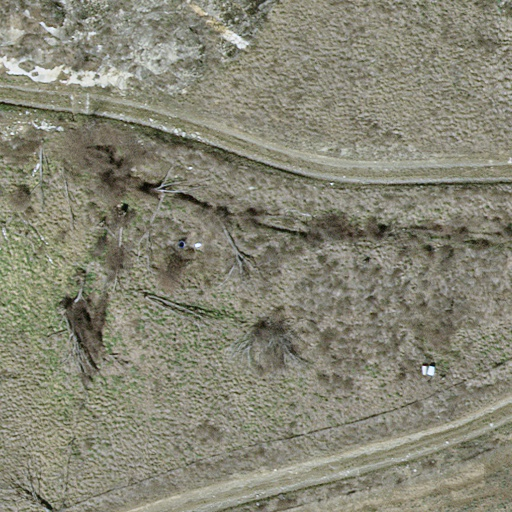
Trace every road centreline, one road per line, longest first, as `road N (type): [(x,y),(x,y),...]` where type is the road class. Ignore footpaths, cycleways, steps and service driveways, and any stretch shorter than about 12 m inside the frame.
road 1 (track): [(511,179),(464,183),(0,97)]
road 2 (track): [(220,511),(341,478),(511,409)]
